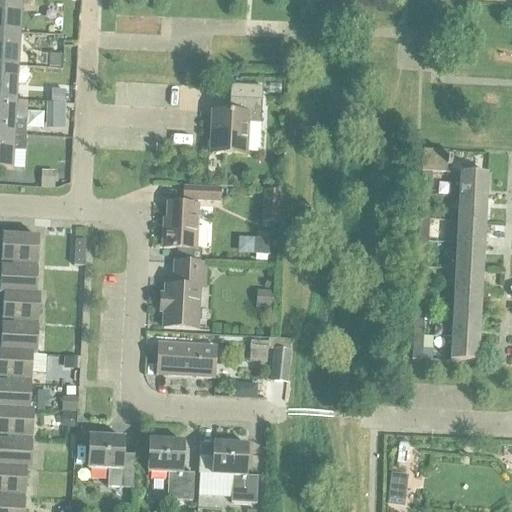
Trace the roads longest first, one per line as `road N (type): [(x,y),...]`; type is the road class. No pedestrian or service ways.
road 1 (residential): [(276,411),(125,402),(133,224),(122,213),(78,207)]
road 2 (residential): [(78,207),(88,0)]
road 3 (residential): [(372,418),(511,423)]
